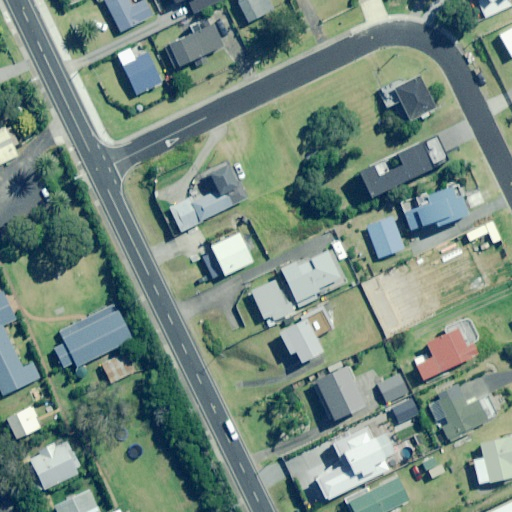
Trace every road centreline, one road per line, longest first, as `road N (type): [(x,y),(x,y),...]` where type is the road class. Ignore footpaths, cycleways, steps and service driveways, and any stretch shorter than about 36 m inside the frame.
road 1 (residential): [(98,171),(403,30),(450,62),(511,188)]
road 2 (secondary): [(262,511),(98,171)]
road 3 (secondary): [(98,171),(16,0)]
